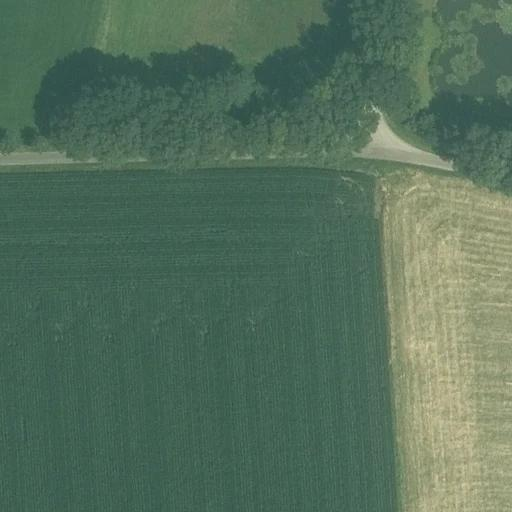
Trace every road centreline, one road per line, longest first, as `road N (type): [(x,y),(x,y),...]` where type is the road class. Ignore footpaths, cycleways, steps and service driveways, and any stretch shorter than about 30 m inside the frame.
road 1 (unclassified): [(0,159),(372,152)]
road 2 (unclassified): [(372,152),(374,0)]
road 3 (unclassified): [(511,176),(372,152)]
